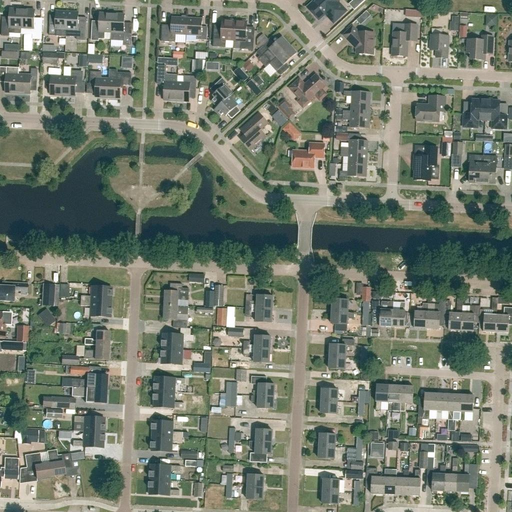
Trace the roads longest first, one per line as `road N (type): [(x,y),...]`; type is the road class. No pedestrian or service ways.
road 1 (unclassified): [(308,200),(259,196),(183,124),(0,117)]
road 2 (residential): [(123,511),(136,263)]
road 3 (residential): [(293,511),(304,270)]
road 4 (residential): [(511,280),(304,270)]
road 5 (residential): [(304,270),(136,263)]
road 6 (residential): [(278,0),(339,63),(395,71)]
road 7 (residential): [(494,511),(498,376)]
road 8 (residential): [(391,205),(395,71)]
road 9 (unclassified): [(511,210),(391,205)]
